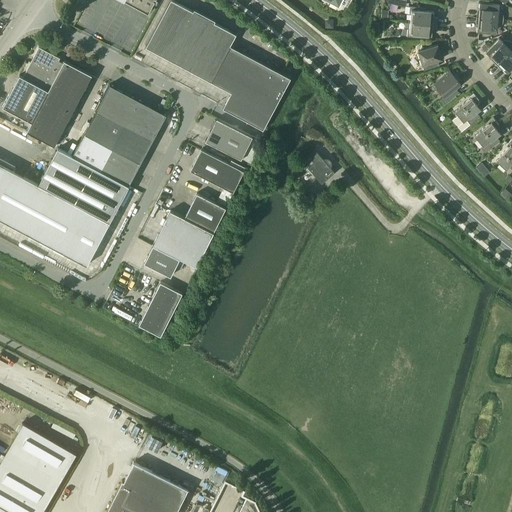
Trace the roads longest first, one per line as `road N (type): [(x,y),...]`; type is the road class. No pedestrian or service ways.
road 1 (unclassified): [(27,10),(193,104),(97,295),(0,244)]
road 2 (secondary): [(252,0),(325,59),(438,183),(511,249)]
road 3 (residential): [(511,113),(463,55),(459,0)]
